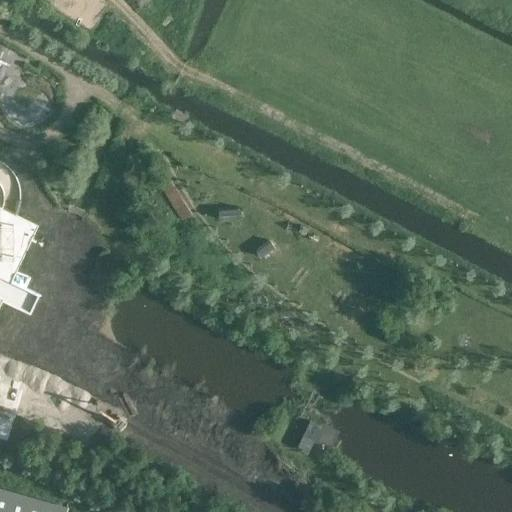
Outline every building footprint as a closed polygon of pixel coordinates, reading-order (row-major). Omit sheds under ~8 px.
[(61,104),(61,103),(61,98),(59,93),(54,85),(51,83),(46,79),(40,78),(37,77),(31,77),(26,79),(23,80),(18,83),(14,87),(12,92),(10,96),(9,102),(9,106),(10,111),(12,116),(15,120),(19,124),(23,127),(33,129),(37,129),(44,128),(49,125),(53,123),(56,119),(59,114),(61,109),(61,104)] [(181,218),(192,213),(174,174),(163,179),(181,218)] [(0,303),(2,300),(0,298),(0,276),(11,281),(37,225),(0,207),(0,303)] [(309,419),(296,445),(307,450),(320,425),(309,419)] [(0,486),(0,511),(66,511),(68,506),(0,486)]
